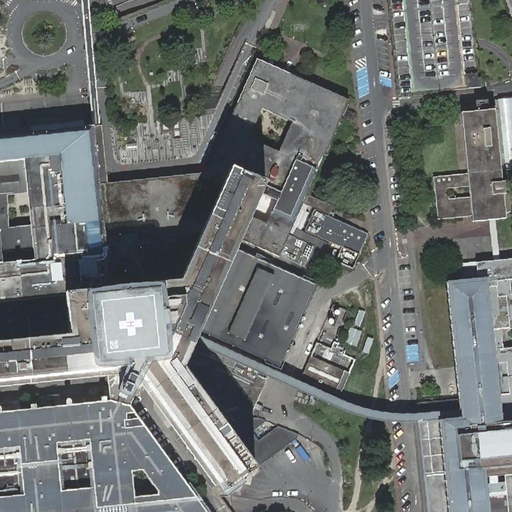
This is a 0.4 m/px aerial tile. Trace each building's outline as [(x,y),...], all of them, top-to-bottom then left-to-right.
[(94,132),(101,193),(106,193),(99,131),(92,52),(86,0),(79,0),(84,52),(91,132),(94,132)] [(389,0),(392,21),(399,96),(481,88),(480,78),(476,79),(473,43),(468,0),(389,0)] [(240,240),(273,255),(284,232),(298,201),(302,192),(341,103),(284,78),(259,67),(209,182),(163,285),(180,283),(230,169),(265,184),(240,240)] [(492,107),(492,110),(494,109),(495,112),(496,123),(494,123),(497,152),(511,150),(511,101),(497,102),(497,106),(492,107)] [(494,109),(492,110),(475,111),(463,113),(464,129),(468,174),(459,174),(433,177),(438,220),(465,217),(471,216),(472,222),(492,220),(505,219),(504,213),(511,211),(511,150),(497,152),(494,123),(496,123),(495,112),(494,109)] [(101,193),(94,132),(91,132),(0,141),(0,302),(66,295),(111,290),(101,193)] [(0,381),(107,371),(118,369),(136,368),(225,491),(256,468),(231,436),(184,369),(195,343),(198,336),(240,240),(265,184),(230,169),(180,283),(163,285),(111,290),(66,295),(70,336),(0,343),(0,381)] [(163,285),(209,182),(115,192),(106,193),(101,193),(111,290),(163,285)] [(339,215),(341,210),(309,195),(302,192),(298,201),(337,218),(339,215)] [(315,210),(305,231),(341,247),(335,261),(352,269),(366,238),(367,235),(364,232),(315,210)] [(315,246),(326,251),(330,244),(297,229),(293,237),(315,246)] [(184,369),(231,436),(238,420),(265,360),(280,366),(316,285),(301,278),(315,246),(293,237),(284,232),(273,255),(240,240),(198,336),(195,343),(184,369)] [(511,261),(497,263),(476,266),(477,272),(477,278),(487,277),(492,332),(511,329),(511,261)] [(455,268),(457,281),(462,280),(477,279),(477,278),(477,272),(476,266),(455,268)] [(487,277),(477,278),(477,279),(462,280),(457,281),(447,282),(456,366),(461,406),(461,407),(462,415),(462,424),(420,428),(428,511),(487,511),(485,485),(494,484),(503,483),(505,511),(511,511),(511,347),(494,349),(492,332),(487,277)] [(359,284),(353,287),(360,300),(366,296),(359,284)] [(66,295),(0,302),(0,343),(70,336),(66,295)] [(366,408),(352,403),(335,396),(198,336),(195,343),(332,404),(349,411),(364,416),(376,418),(389,419),(401,420),(420,419),(462,415),(461,407),(419,412),(400,412),(389,411),(377,410),(366,408)] [(311,356),(301,377),(335,392),(345,371),(338,368),(311,356)] [(119,383),(118,369),(107,371),(111,401),(130,408),(137,391),(119,383)] [(206,511),(130,408),(111,401),(0,412),(0,511),(206,511)] [(418,411),(420,428),(462,424),(462,415),(461,407),(461,406),(448,408),(418,411)] [(258,441),(242,420),(238,420),(231,436),(256,468),(298,438),(299,435),(278,426),(258,441)]
